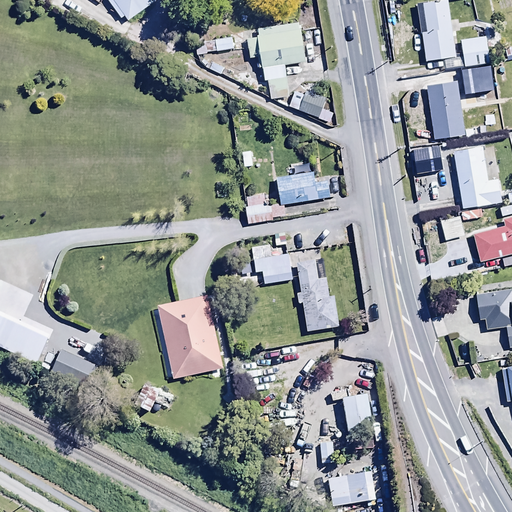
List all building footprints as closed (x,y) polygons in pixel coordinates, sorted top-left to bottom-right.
[(111,0),(128,23),(156,2),(154,0),(111,0)] [(464,70),(463,59),(456,60),(447,1),(417,5),(426,64),(440,62),(442,76),(464,72),(464,70)] [(285,68),(306,65),(300,24),(257,30),(258,39),(246,41),(248,61),(256,59),(258,70),(262,69),(264,83),(267,83),(270,102),(290,99),(285,68)] [(463,59),(464,70),(491,66),(487,38),(460,42),(463,59)] [(232,39),(214,42),(216,53),(233,50),(232,39)] [(195,44),(196,57),(206,56),(205,43),(195,44)] [(456,84),(425,88),(433,143),(464,139),(456,84)] [(294,93),(288,109),(329,125),(333,116),(322,111),(326,102),(305,93),(304,97),(294,93)] [(453,154),(462,211),(502,205),(498,181),(488,183),(485,164),(488,164),(487,154),(484,155),(483,149),(453,154)] [(313,175),(277,180),(281,207),(330,200),(328,182),(315,184),(313,175)] [(266,206),(265,197),(246,199),(247,208),(245,209),(247,226),(273,223),(272,220),(286,219),(284,208),(271,209),(270,205),(266,206)] [(494,220),(504,260),(511,257),(511,206),(493,212),(495,220),(494,220)] [(464,238),(459,218),(440,223),(445,243),(464,238)] [(490,224),(468,230),(478,266),(500,260),(490,224)] [(262,275),(264,286),(291,283),(288,256),(283,257),(282,249),(270,250),(270,246),(252,249),(256,276),(262,275)] [(315,262),(296,266),(301,296),(297,297),(298,307),(302,306),(307,336),(339,330),(334,298),(330,299),(326,281),(318,282),(315,262)] [(511,291),(476,297),(480,323),(485,322),(486,332),(506,329),(510,351),(511,350),(511,291)] [(226,373),(211,303),(163,313),(178,383),(226,373)] [(7,316),(0,329),(0,350),(37,368),(51,337),(7,316)] [(50,375),(96,396),(106,373),(60,352),(50,375)] [(511,369),(501,371),(507,404),(511,403),(511,369)] [(159,394),(145,388),(138,401),(144,404),(141,411),(149,415),(159,394)] [(342,402),(348,438),(373,434),(367,397),(342,402)] [(368,442),(352,441),(352,450),(367,451),(368,442)] [(333,445),(319,446),(321,467),(334,466),(333,445)] [(371,474),(327,481),(331,511),(375,504),(371,474)]
